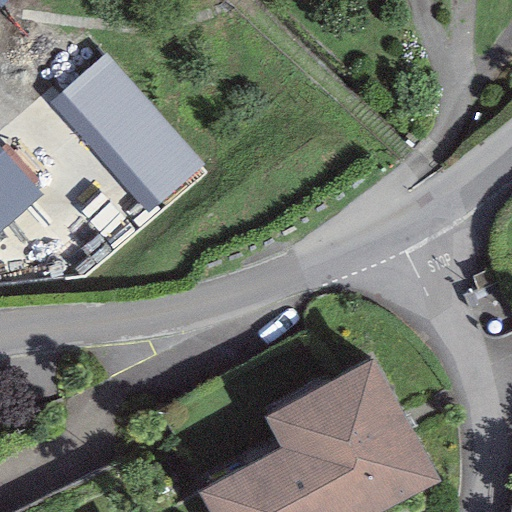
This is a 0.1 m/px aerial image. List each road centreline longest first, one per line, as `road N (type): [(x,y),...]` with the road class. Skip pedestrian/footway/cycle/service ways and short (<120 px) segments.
road 1 (tertiary): [(0,334),(216,298),(387,228)]
road 2 (residential): [(387,228),(463,364),(482,449),(481,511)]
road 3 (tertiary): [(387,228),(511,147)]
